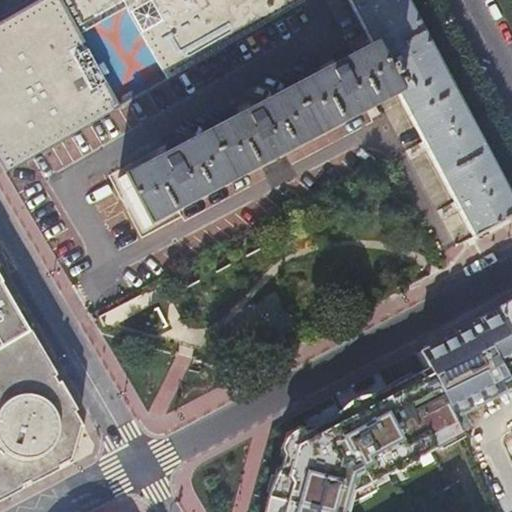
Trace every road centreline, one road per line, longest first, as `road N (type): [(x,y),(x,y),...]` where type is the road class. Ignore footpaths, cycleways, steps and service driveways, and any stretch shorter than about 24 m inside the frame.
road 1 (unclassified): [(511,267),(135,467)]
road 2 (residential): [(0,219),(135,467)]
